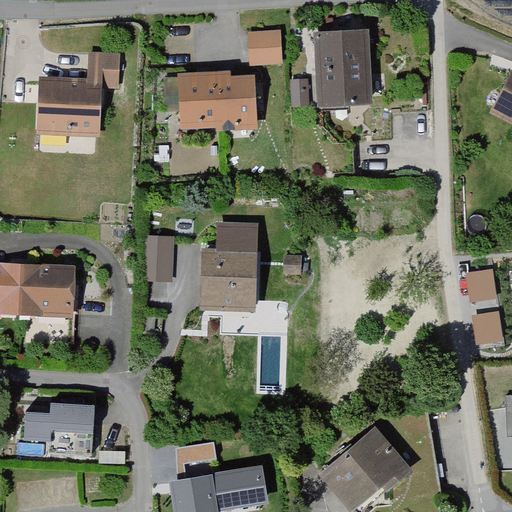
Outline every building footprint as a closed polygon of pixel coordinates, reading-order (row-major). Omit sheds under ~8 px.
[(373,102),(369,27),(314,30),(318,105),(373,102)] [(283,63),(281,29),(248,31),(250,65),(283,63)] [(119,87),(120,52),(88,51),(87,78),(38,76),(37,133),(101,135),(102,87),(119,87)] [(511,61),(511,62),(486,111),(511,124),(511,61)] [(258,127),(256,72),(231,73),(231,68),(178,71),(181,127),(216,125),(216,129),(258,127)] [(256,309),(259,220),(218,219),(217,246),(202,246),(200,307),(256,309)] [(143,280),(171,282),(174,235),(145,233),(143,280)] [(283,273),(301,274),(302,255),(284,254),(283,273)] [(0,319),(64,321),(66,269),(0,266),(0,319)] [(466,271),(469,303),(497,300),(494,269),(466,271)] [(501,311),(472,314),(476,345),(505,342),(501,311)] [(89,462),(92,407),(42,403),(39,459),(89,462)] [(353,511),(403,470),(369,431),(313,477),(342,511),(353,511)] [(179,465),(219,458),(216,442),(177,449),(179,465)] [(222,511),(222,510),(276,502),(270,464),(173,479),(178,511),(222,511)]
